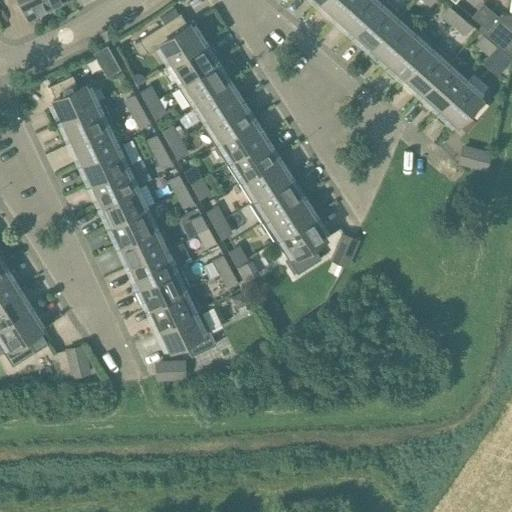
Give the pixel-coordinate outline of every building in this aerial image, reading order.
[(46,0),(20,0),(30,20),(45,12),(43,8),(50,5),(46,0)] [(321,0),(320,2),(337,17),(352,0),(321,0)] [(373,0),(352,0),(337,17),(353,31),(354,32),(379,4),(378,4),(373,0)] [(353,31),(349,36),(362,47),(366,43),(371,47),(396,20),(402,14),(385,0),(381,0),(378,4),(379,4),(354,32),(353,31)] [(442,13),(454,23),(460,15),(448,5),(442,13)] [(203,43),(206,42),(197,27),(194,29),(190,23),(188,24),(180,13),(135,42),(136,43),(141,39),(148,51),(160,43),(172,63),(203,43)] [(511,16),(501,14),(488,30),(484,34),(496,45),(511,58),(511,16)] [(460,15),(454,23),(465,32),(472,24),(460,15)] [(371,47),(387,62),(388,62),(413,35),(412,34),(396,20),(371,47)] [(388,62),(387,62),(385,64),(398,76),(400,73),(404,77),(405,77),(435,44),(417,28),(412,34),(413,35),(388,62)] [(496,45),(484,34),(477,42),(490,52),(496,45)] [(203,43),(172,63),(184,81),(184,82),(215,62),(215,61),(212,56),(217,53),(208,39),(205,40),(206,42),(203,43)] [(93,52),(107,77),(121,69),(107,44),(93,52)] [(417,88),(422,93),(447,65),(447,66),(453,60),(435,44),(405,77),(404,77),(402,79),(415,91),(417,88)] [(220,58),(215,61),(215,62),(184,82),(184,81),(177,85),(190,106),(197,102),(197,101),(228,81),(224,75),(229,72),(220,58)] [(422,93),(439,108),(464,80),(447,66),(447,65),(422,93)] [(52,99),(62,121),(96,105),(86,84),(78,87),(72,75),(49,85),(55,98),(52,99)] [(464,80),(439,108),(457,124),(481,96),(464,80)] [(197,101),(197,102),(208,119),(209,120),(240,100),(239,100),(228,81),(197,101)] [(140,91),(147,105),(156,100),(149,87),(140,91)] [(134,112),(142,108),(135,94),(126,99),(134,112)] [(202,124),(214,144),(252,120),(249,114),(251,112),(242,98),(239,100),(240,100),(209,120),(208,119),(202,124)] [(163,113),(156,100),(147,105),(155,118),(163,113)] [(96,105),(62,121),(72,141),(105,126),(105,125),(112,122),(103,102),(96,105)] [(142,108),(134,112),(141,126),(149,121),(142,108)] [(264,139),(252,120),(214,144),(227,164),(234,159),(233,159),(264,139)] [(115,145),(105,126),(72,141),(81,161),(82,162),(115,146),(115,145)] [(169,145),(178,140),(171,127),(162,131),(169,145)] [(156,152),(164,148),(157,134),(148,139),(156,152)] [(277,158),(264,139),(233,159),(234,159),(227,164),(238,181),(245,177),(246,178),(277,158)] [(185,153),(178,140),(169,145),(177,158),(185,153)] [(89,177),(91,183),(132,164),(122,142),(115,145),(115,146),(82,162),(81,161),(78,162),(86,178),(89,177)] [(164,148),(156,152),(163,166),(172,161),(164,148)] [(489,155),(462,148),(459,160),(486,167),(489,155)] [(289,177),(277,158),(246,178),(245,177),(238,181),(252,202),(258,198),(258,197),(289,177)] [(132,164),(91,183),(101,203),(134,188),(135,188),(142,185),(132,164)] [(191,185),(200,180),(193,167),(184,171),(191,185)] [(178,192),(186,188),(179,174),(170,179),(178,192)] [(263,220),(301,196),(289,177),(258,197),(258,198),(252,202),(263,220)] [(200,180),(191,185),(199,198),(207,193),(200,180)] [(101,203),(111,224),(144,208),(144,207),(135,188),(134,188),(101,203)] [(186,188),(178,192),(185,206),(194,201),(186,188)] [(314,216),(301,196),(263,220),(275,239),(282,235),(283,236),(314,216)] [(111,224),(120,244),(120,245),(161,226),(151,204),(144,207),(144,208),(111,224)] [(206,211),(213,225),(222,220),(215,207),(206,211)] [(192,219),(200,232),(208,228),(201,214),(192,219)] [(282,235),(275,239),(289,260),(297,273),(321,258),(312,244),(326,236),(314,216),(283,236),(282,235)] [(229,233),(222,220),(213,225),(221,238),(229,233)] [(127,259),(130,265),(163,250),(164,250),(171,247),(161,226),(120,245),(120,244),(117,245),(124,261),(127,259)] [(208,228),(200,232),(207,246),(216,241),(208,228)] [(356,239),(344,234),(333,260),(344,265),(356,239)] [(173,270),(180,267),(171,247),(164,250),(163,250),(130,265),(139,285),(140,286),(173,270)] [(244,261),(237,247),(228,251),(236,265),(244,261)] [(214,259),(222,273),(230,268),(223,254),(214,259)] [(260,273),(252,258),(236,267),(244,281),(260,273)] [(190,287),(180,267),(173,270),(140,286),(139,285),(134,288),(141,303),(147,301),(149,307),(183,291),(182,290),(190,287)] [(238,281),(230,268),(222,273),(229,286),(238,281)] [(0,271),(0,298),(17,288),(4,269),(0,271)] [(149,307),(159,327),(200,308),(190,287),(182,290),(183,291),(149,307)] [(17,288),(0,298),(0,325),(29,308),(17,288)] [(0,345),(3,351),(12,365),(19,362),(35,351),(27,337),(41,328),(29,308),(0,325),(0,345)] [(200,308),(159,327),(169,349),(184,341),(191,356),(217,344),(210,330),(200,308)] [(84,344),(67,348),(74,376),(75,376),(87,373),(91,372),(84,344)] [(185,375),(184,363),(156,364),(157,377),(185,375)]
